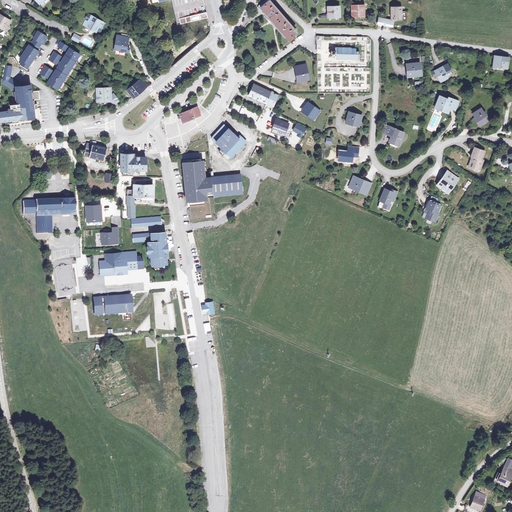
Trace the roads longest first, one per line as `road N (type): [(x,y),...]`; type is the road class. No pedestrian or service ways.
road 1 (residential): [(375,33),(370,145),(378,167),(400,173),(459,140),(511,142)]
road 2 (unclassified): [(216,511),(191,282)]
road 3 (unclassified): [(191,282),(161,139)]
road 4 (unclassified): [(32,511),(0,377)]
road 5 (residential): [(375,33),(511,52)]
road 6 (secondary): [(129,133),(227,56)]
